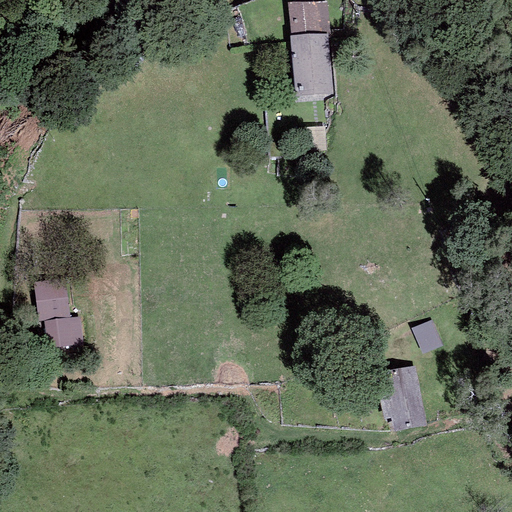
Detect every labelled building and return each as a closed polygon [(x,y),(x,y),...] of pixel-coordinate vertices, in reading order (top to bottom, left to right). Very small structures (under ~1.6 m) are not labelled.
[(287,7),(290,41),(328,37),(330,37),(327,3),(287,7)] [(328,37),(290,41),(294,101),(333,98),(328,37)] [(324,128),(305,129),(306,154),(325,153),(324,128)] [(65,281),(32,286),(38,325),(43,324),(70,320),(65,281)] [(70,320),(43,324),(47,351),(83,346),(79,319),(70,320)] [(414,369),(374,377),(384,423),(390,422),(394,438),(427,431),(414,369)]
